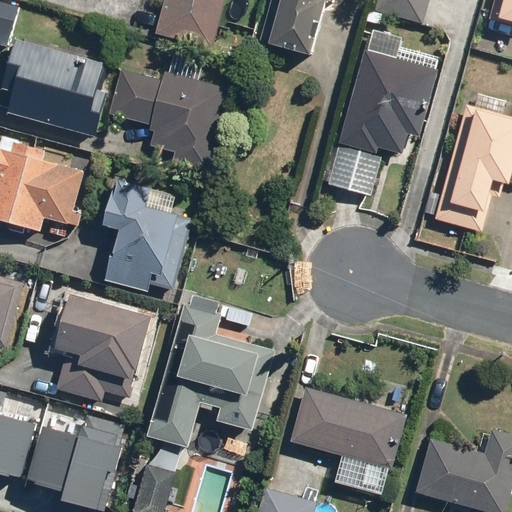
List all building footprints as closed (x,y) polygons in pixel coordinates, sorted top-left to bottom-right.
[(165,0),(156,33),(213,49),(226,0),(165,0)] [(313,56),(329,0),(272,0),(261,41),(313,56)] [(424,25),(430,0),(378,0),(375,11),(424,25)] [(511,0),(495,0),(491,20),(511,25),(511,0)] [(0,45),(9,48),(20,7),(0,1),(0,45)] [(8,113),(97,137),(110,92),(99,89),(106,64),(16,39),(2,89),(13,92),(8,113)] [(379,147),(403,153),(409,133),(421,137),(439,71),(367,50),(340,143),(377,153),(379,147)] [(173,160),(208,170),(230,90),(167,73),(165,81),(121,69),(109,113),(150,124),(149,130),(155,132),(151,146),(175,153),(173,160)] [(437,219),(483,232),(492,200),(488,199),(493,180),(510,185),(511,177),(511,117),(468,105),(437,219)] [(70,224),(85,171),(43,159),(45,150),(15,142),(12,151),(0,148),(0,219),(42,231),(45,217),(70,224)] [(330,185),(372,196),(383,157),(341,145),(330,185)] [(152,284),(174,290),(193,219),(146,206),(151,188),(116,179),(104,225),(121,230),(107,280),(150,291),(152,284)] [(0,337),(18,279),(0,273),(0,337)] [(78,378),(133,394),(154,322),(75,299),(60,351),(84,358),(78,378)] [(148,437),(190,448),(202,403),(221,409),(218,421),(254,431),(276,350),(216,334),(221,313),(184,303),(148,437)] [(0,381),(0,468),(31,476),(45,421),(7,411),(13,385),(0,381)] [(293,442),(394,469),(409,415),(308,387),(293,442)] [(75,497),(112,506),(134,419),(97,410),(90,436),(51,426),(37,481),(77,491),(75,497)] [(418,492),(491,511),(506,511),(511,493),(511,433),(492,428),(486,453),(432,438),(418,492)] [(134,511),(166,511),(177,473),(148,464),(134,511)] [(261,511),(316,511),(318,508),(266,494),(261,511)]
